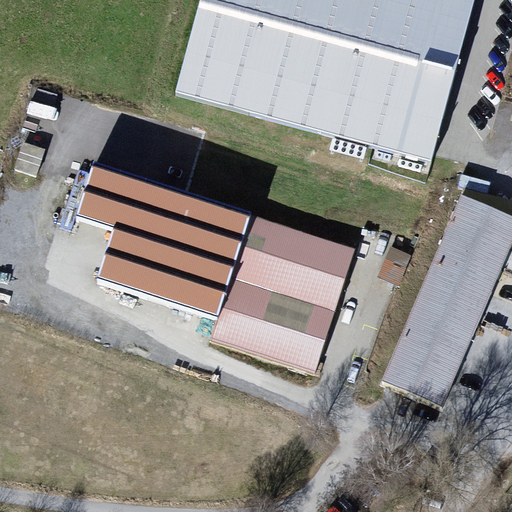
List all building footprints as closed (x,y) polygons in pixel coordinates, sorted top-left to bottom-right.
[(199,0),(174,95),(430,163),(474,0),(199,0)] [(13,170),(36,177),(44,150),(22,143),(13,170)] [(246,216),(91,168),(75,218),(109,229),(93,282),(213,318),(246,216)] [(511,200),(464,188),(461,196),(511,217),(511,200)] [(511,241),(511,217),(461,196),(380,385),(439,411),(511,241)] [(352,251),(246,216),(213,318),(205,343),(313,375),(352,251)] [(409,256),(387,247),(373,278),(395,287),(409,256)]
